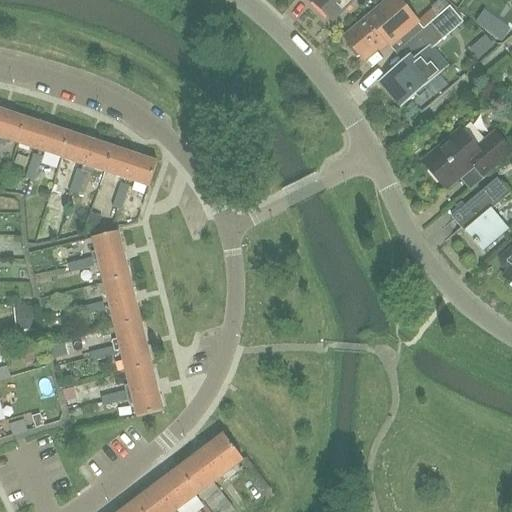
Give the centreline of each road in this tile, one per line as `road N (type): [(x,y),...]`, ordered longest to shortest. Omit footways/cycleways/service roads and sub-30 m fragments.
road 1 (residential): [(0,65),(125,108),(173,142),(232,219)]
road 2 (residential): [(232,219),(230,351),(206,399),(166,445)]
road 3 (residential): [(511,332),(449,278),(374,157)]
road 4 (residential): [(374,157),(310,58),(243,0)]
road 5 (residential): [(232,219),(374,157)]
